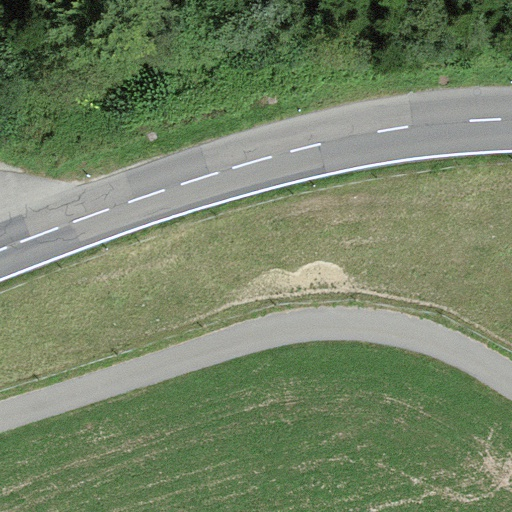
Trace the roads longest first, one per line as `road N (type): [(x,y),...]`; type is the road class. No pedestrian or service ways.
road 1 (track): [(511,380),(407,330),(315,324),(261,333),(0,417)]
road 2 (secondary): [(0,252),(319,145),(511,118)]
